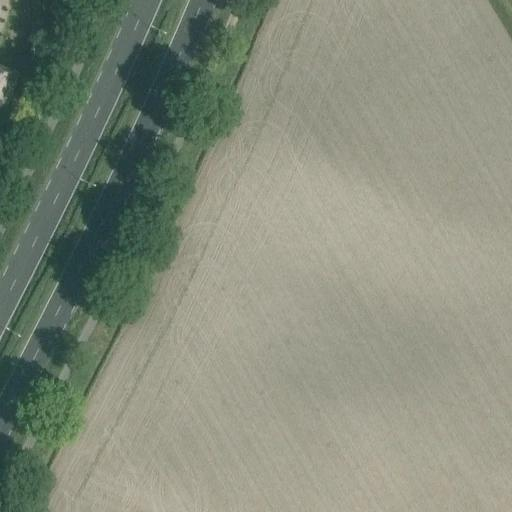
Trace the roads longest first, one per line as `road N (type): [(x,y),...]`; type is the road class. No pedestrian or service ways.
road 1 (primary): [(0,419),(200,0)]
road 2 (primary): [(144,0),(0,294)]
